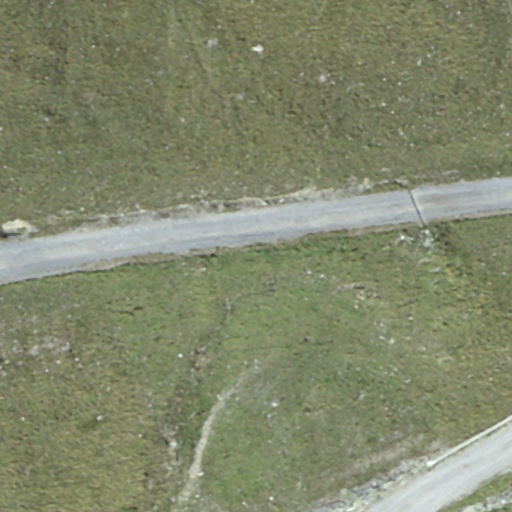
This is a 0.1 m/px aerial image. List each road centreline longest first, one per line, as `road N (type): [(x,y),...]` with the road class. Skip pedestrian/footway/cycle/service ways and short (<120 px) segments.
road 1 (track): [(511,181),(91,235),(0,256)]
road 2 (track): [(376,511),(511,436)]
